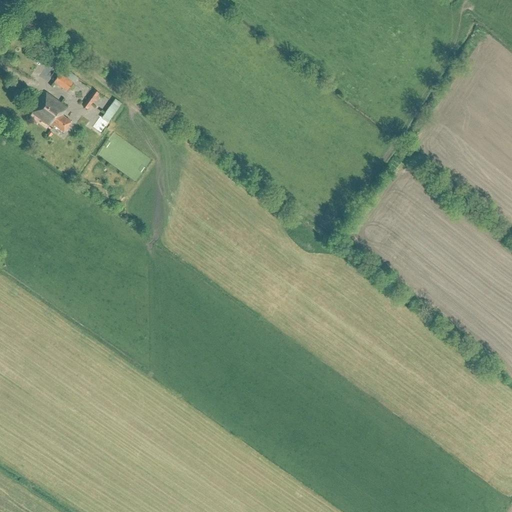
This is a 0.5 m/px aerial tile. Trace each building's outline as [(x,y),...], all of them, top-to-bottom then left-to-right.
[(65,64),(59,73),(65,76),(70,67),(65,64)] [(69,71),(64,79),(59,75),(53,83),(66,93),(72,85),(77,77),(69,71)] [(88,111),(99,95),(95,91),(83,107),(88,111)] [(64,134),(71,124),(61,116),(65,110),(45,95),(31,114),(51,129),(53,126),(64,134)] [(102,116),(109,121),(119,108),(112,103),(102,116)]
